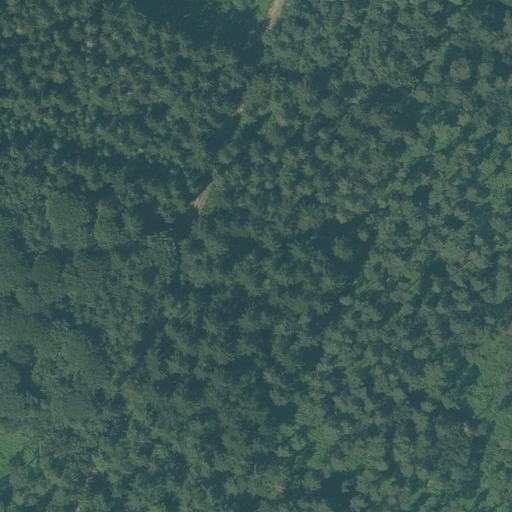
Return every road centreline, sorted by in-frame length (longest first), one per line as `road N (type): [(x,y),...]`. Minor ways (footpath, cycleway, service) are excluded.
road 1 (track): [(78,511),(273,0)]
road 2 (track): [(248,62),(511,164)]
